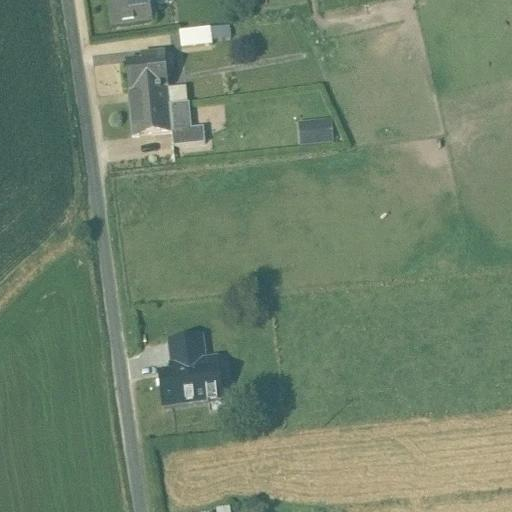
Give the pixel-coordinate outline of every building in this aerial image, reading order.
[(148,0),(106,0),(110,26),(151,21),(148,0)] [(229,26),(210,28),(211,41),(230,38),(229,26)] [(210,28),(179,32),(181,48),(212,44),(211,41),(210,28)] [(140,54),(141,60),(126,61),(128,92),(129,92),(167,88),(167,89),(168,89),(164,52),(140,54)] [(168,89),(167,89),(169,106),(186,104),(184,87),(168,89)] [(167,88),(129,92),(133,135),(171,132),(191,130),(190,119),(189,104),(186,104),(169,106),(167,89),(167,88)] [(202,118),(190,119),(191,130),(171,132),(173,147),(205,144),(202,118)] [(300,144),(334,142),(333,118),(299,119),(300,144)] [(189,367),(213,364),(210,347),(187,350),(189,367)] [(189,367),(171,369),(172,376),(160,377),(164,409),(219,402),(214,364),(213,364),(189,367)]
